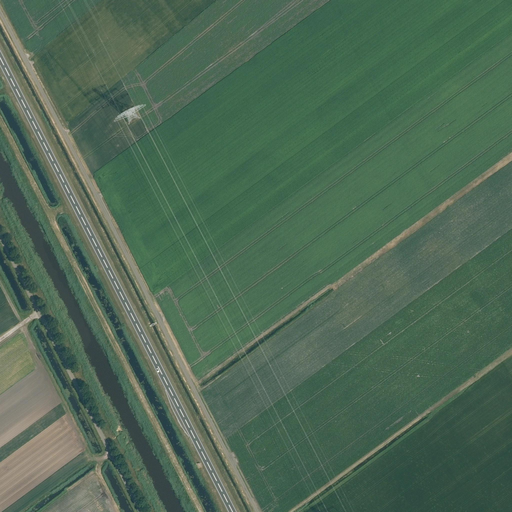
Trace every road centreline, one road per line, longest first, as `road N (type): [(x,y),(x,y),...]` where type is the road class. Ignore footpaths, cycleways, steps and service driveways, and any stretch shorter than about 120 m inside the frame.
road 1 (unclassified): [(256,511),(0,12)]
road 2 (trunk): [(233,511),(0,57)]
road 3 (unclassified): [(140,511),(0,236)]
